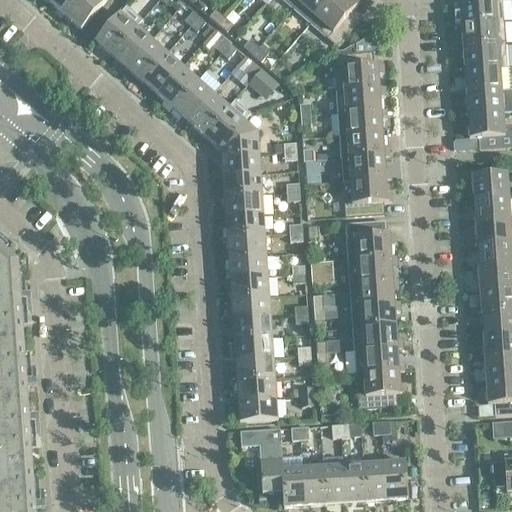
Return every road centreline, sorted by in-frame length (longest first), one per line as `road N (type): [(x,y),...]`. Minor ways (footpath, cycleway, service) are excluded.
road 1 (residential): [(238,511),(212,473),(193,168),(0,1)]
road 2 (residential): [(440,511),(404,19)]
road 3 (tertiary): [(163,511),(140,222),(104,169),(24,98)]
road 4 (tertiary): [(0,131),(77,197),(98,242),(122,511)]
road 5 (residential): [(70,511),(57,261),(0,205)]
